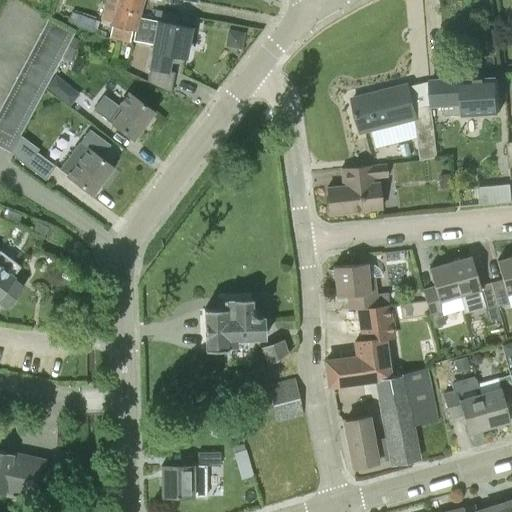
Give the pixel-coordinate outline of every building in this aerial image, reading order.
[(137,17),(141,0),(106,0),(104,7),(114,11),(110,25),(112,26),(109,37),(129,42),(132,30),(134,31),(137,17)] [(70,11),(66,21),(92,33),(95,25),(94,24),(95,20),(85,16),(70,11)] [(169,55),(184,58),(190,27),(137,17),(134,31),(133,41),(153,45),(152,51),(151,51),(147,70),(149,70),(147,82),(170,93),(175,72),(166,70),(169,55)] [(42,28),(69,43),(75,33),(48,18),(42,28)] [(64,54),(69,43),(42,28),(37,39),(64,54)] [(58,65),(64,54),(37,39),(31,50),(58,65)] [(54,71),(58,65),(31,50),(25,61),(52,76),(54,71)] [(47,86),(52,76),(25,61),(19,72),(46,86),(47,86)] [(40,97),(46,86),(19,72),(13,83),(40,97)] [(62,82),(55,76),(46,87),(53,93),(62,82)] [(499,114),(499,97),(497,77),(430,81),(431,104),(432,106),(444,106),(445,116),(463,115),(463,116),(499,114)] [(436,133),(431,104),(430,81),(409,87),(408,85),(353,98),(358,118),(363,134),(416,121),(421,160),(439,158),(436,133)] [(34,108),(40,97),(13,83),(8,94),(34,108)] [(133,139),(154,112),(129,93),(119,107),(117,105),(106,119),(133,139)] [(29,119),(34,108),(8,94),(2,105),(29,119)] [(0,117),(23,130),(29,119),(2,105),(0,107),(0,117)] [(19,137),(23,130),(0,117),(0,131),(17,141),(19,137)] [(12,151),(17,141),(0,131),(0,146),(11,153),(12,151)] [(12,151),(17,155),(14,160),(24,167),(37,150),(19,137),(17,141),(12,151)] [(87,149),(79,142),(59,169),(68,175),(67,176),(92,194),(113,167),(88,148),(87,149)] [(46,178),(55,167),(36,153),(28,164),(46,178)] [(382,209),(379,182),(373,182),(372,178),(384,176),(383,164),(370,166),(370,164),(338,167),(340,186),(327,187),(330,214),(382,209)] [(452,173),(439,175),(440,188),(453,187),(452,173)] [(511,203),(510,186),(481,189),(482,206),(511,203)] [(16,224),(20,215),(9,210),(5,219),(16,224)] [(37,222),(32,231),(44,236),(48,227),(37,222)] [(0,303),(3,306),(9,305),(21,291),(20,285),(12,278),(21,266),(0,250),(0,303)] [(498,307),(491,282),(479,285),(471,256),(450,262),(462,303),(482,297),(486,310),(498,307)] [(507,294),(511,292),(511,256),(497,260),(502,279),(491,282),(498,307),(509,303),(507,294)] [(439,301),(460,295),(450,262),(429,268),(434,287),(423,290),(426,301),(430,315),(433,328),(446,324),(439,301)] [(370,263),(366,263),(333,266),(336,296),(347,295),(349,309),(358,308),(358,309),(377,306),(374,277),(382,276),(381,273),(380,269),(377,266),(374,264),(370,263)] [(204,309),(206,350),(227,350),(227,348),(237,348),(237,341),(253,340),(264,339),(264,318),(259,318),(261,315),(261,313),(260,310),(257,310),(254,310),(253,311),(252,299),(223,299),(224,309),(204,309)] [(430,315),(426,301),(399,304),(402,319),(430,315)] [(389,305),(377,306),(358,309),(363,340),(385,338),(394,337),(389,305)] [(391,376),(385,338),(363,340),(355,342),(357,357),(325,361),(329,386),(361,382),(376,379),(391,376)] [(511,340),(501,344),(505,356),(511,354),(511,340)] [(268,366),(286,354),(282,342),(262,349),(268,366)] [(482,357),(477,353),(471,354),(470,360),(474,365),(480,363),(482,357)] [(457,373),(470,369),(467,356),(454,360),(457,373)] [(400,378),(392,379),(391,376),(376,379),(387,438),(391,460),(392,465),(418,460),(412,427),(438,422),(428,373),(400,378)] [(504,402),(511,399),(511,380),(510,375),(498,379),(476,384),(479,394),(489,427),(510,421),(504,402)] [(479,394),(476,384),(474,376),(451,383),(454,391),(443,394),(450,418),(462,414),(468,433),(489,427),(479,394)] [(275,419),(301,413),(298,397),(271,403),(275,419)] [(353,467),(391,460),(387,438),(373,440),(369,416),(344,421),(353,467)] [(245,449),(232,453),(236,463),(248,459),(245,449)] [(162,496),(207,496),(207,466),(220,466),(220,452),(198,452),(198,465),(161,465),(162,496)] [(43,465),(0,455),(0,489),(36,497),(43,465)] [(511,511),(511,500),(478,511),(511,511)]
